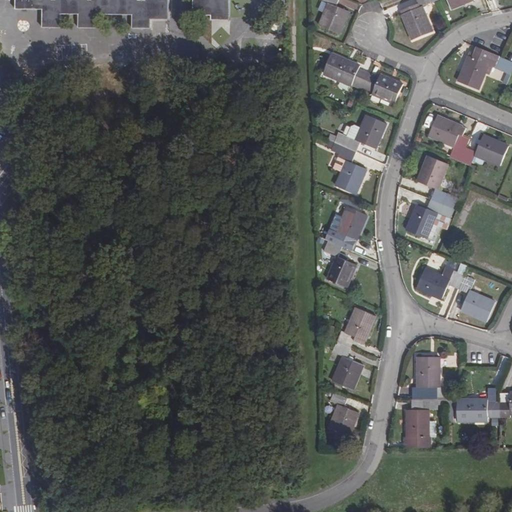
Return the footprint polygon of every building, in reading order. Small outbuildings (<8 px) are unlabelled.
[(16,0),(17,9),(42,9),(42,27),(61,27),(62,19),(79,19),(79,28),(97,28),(97,19),(133,19),(133,28),(151,28),(152,20),(169,20),(169,0),(16,0)] [(193,0),(194,15),(211,15),(211,20),(230,19),(229,0),(193,0)] [(326,3),(317,25),(337,33),(346,12),(335,7),(338,0),(321,0),(321,1),(326,3)] [(432,32),(421,7),(437,0),(414,0),(416,3),(404,8),(406,13),(402,14),(412,40),(432,32)] [(449,0),(453,10),(474,1),(473,0),(449,0)] [(468,56),(457,82),(476,90),(488,64),(497,68),(501,58),(488,53),(484,63),(468,56)] [(350,83),(361,88),(367,73),(357,69),(358,66),(329,54),(321,74),(349,86),(350,83)] [(377,78),(367,73),(361,88),(371,92),(370,94),(392,103),(401,84),(379,74),(377,78)] [(473,131),(438,117),(429,137),(454,147),(450,158),(460,162),(465,148),(473,131)] [(347,138),(343,148),(356,153),(361,143),(376,150),(386,125),(367,118),(357,141),(347,138)] [(499,166),(507,147),(473,131),(465,148),(460,162),(470,167),(475,156),(499,166)] [(327,147),(332,149),(336,135),(331,134),(327,147)] [(356,153),(343,148),(339,158),(348,162),(337,187),(356,195),(367,171),(352,164),(356,153)] [(456,211),(460,201),(436,191),(446,166),(427,158),(417,182),(433,190),(429,199),(443,205),(456,211)] [(452,221),(456,211),(443,205),(429,199),(425,209),(416,206),(406,231),(424,239),(436,215),(439,215),(452,221)] [(332,231),(328,241),(342,247),(346,238),(354,240),(365,215),(346,207),(335,232),(332,231)] [(342,247),(328,241),(323,251),(336,257),(326,279),(345,287),(355,265),(338,257),(342,247)] [(425,270),(417,288),(441,299),(448,284),(458,289),(464,275),(454,271),(451,275),(443,272),(441,277),(425,270)] [(464,275),(458,289),(468,294),(460,312),(484,322),(492,303),(469,292),(474,280),(464,275)] [(344,333),(339,343),(353,349),(357,339),(364,342),(375,317),(356,309),(345,333),(344,333)] [(353,349),(339,343),(335,353),(344,357),(333,382),(352,391),(363,366),(348,359),(353,349)] [(437,399),(437,388),(438,388),(438,358),(416,358),(416,388),(416,399),(421,399),(437,399)] [(346,396),(332,390),(328,400),(338,405),(329,427),(348,435),(358,414),(341,406),(346,396)] [(509,403),(499,403),(499,417),(509,418),(510,415),(511,414),(511,393),(510,393),(509,403)] [(428,437),(428,410),(437,410),(437,399),(421,399),(416,399),(416,410),(406,410),(407,437),(404,437),(404,447),(430,447),(430,437),(428,437)] [(487,400),(458,401),(458,421),(487,421),(488,418),(499,417),(499,403),(488,403),(487,400)]
